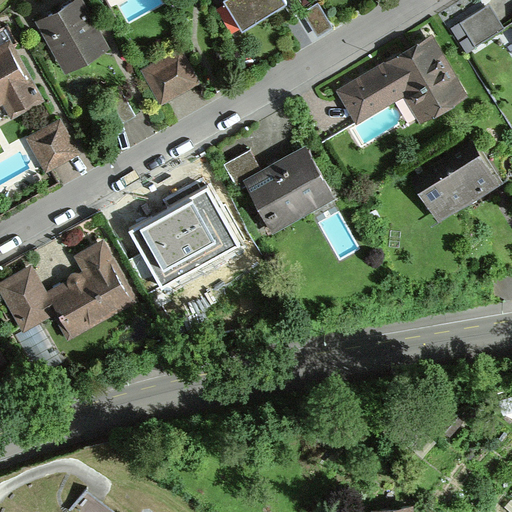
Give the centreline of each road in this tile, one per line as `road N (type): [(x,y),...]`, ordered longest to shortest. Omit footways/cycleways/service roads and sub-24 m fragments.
road 1 (tertiary): [(0,441),(259,370),(511,327)]
road 2 (residential): [(0,231),(385,0)]
